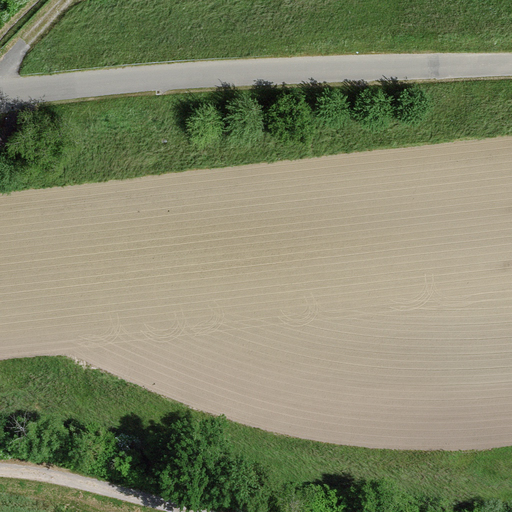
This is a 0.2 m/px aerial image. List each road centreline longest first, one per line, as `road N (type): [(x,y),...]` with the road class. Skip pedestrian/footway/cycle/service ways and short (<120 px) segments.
road 1 (unclassified): [(0,92),(160,77),(511,64)]
road 2 (track): [(194,511),(0,470)]
